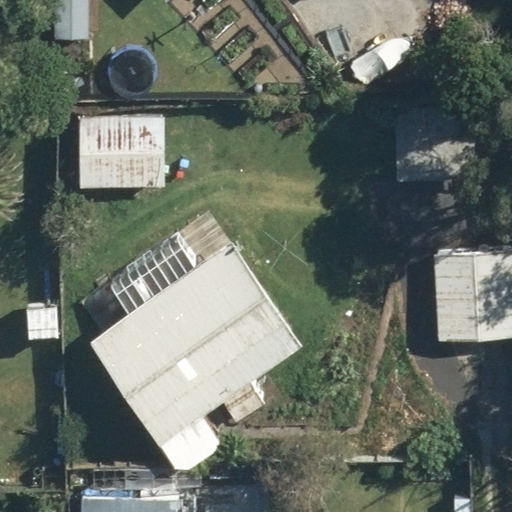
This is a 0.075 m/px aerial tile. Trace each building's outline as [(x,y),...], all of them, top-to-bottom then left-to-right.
[(480,93),(402,101),(409,172),(488,164),(480,93)] [(174,105),(88,107),(89,177),(175,175),(174,105)] [(321,324),(248,222),(205,253),(188,229),(89,299),(179,425),(321,324)] [(511,241),(441,246),(447,328),(511,323),(511,241)] [(206,511),(206,493),(88,491),(89,511),(206,511)]
